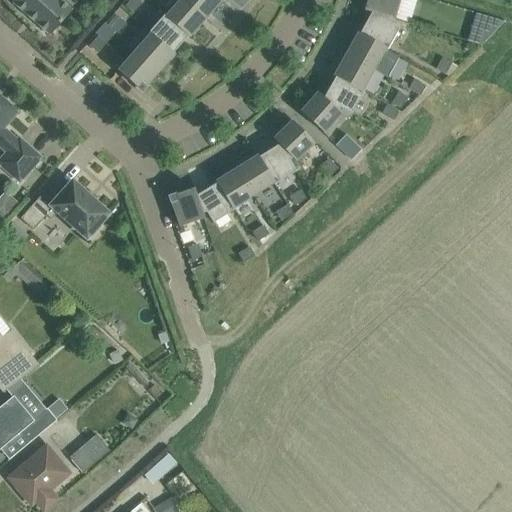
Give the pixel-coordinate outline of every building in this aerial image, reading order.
[(14,0),(13,2),(50,35),(72,10),(60,0),(14,0)] [(130,0),(126,5),(134,13),(142,3),(139,0),(130,0)] [(180,0),(166,17),(188,36),(189,37),(206,18),(184,0),(180,0)] [(184,0),(206,18),(222,0),(184,0)] [(371,12),(389,18),(394,19),(399,0),(366,0),(364,10),(371,12)] [(433,4),(421,0),(419,0),(416,9),(430,14),(433,4)] [(475,11),(466,39),(490,46),(498,18),(475,11)] [(360,33),(359,34),(385,48),(385,49),(387,50),(399,28),(388,21),(389,18),(371,12),(360,33)] [(109,25),(117,31),(125,21),(117,15),(109,25)] [(152,33),(173,53),(188,36),(166,17),(165,15),(150,32),(152,33)] [(346,54),(374,69),(385,49),(385,48),(359,34),(360,33),(358,32),(346,54)] [(152,33),(135,52),(159,72),(175,54),(173,53),(152,33)] [(90,45),(97,52),(106,43),(99,36),(90,45)] [(159,72),(135,52),(119,72),(142,92),(159,72)] [(335,77),(336,76),(362,90),(362,89),(374,69),(346,54),(334,76),(335,77)] [(436,69),(445,74),(451,63),(442,59),(436,69)] [(414,83),(422,88),(428,77),(419,72),(414,83)] [(336,76),(335,77),(324,97),(338,110),(340,107),(352,113),(364,90),(362,89),(362,90),(336,76)] [(342,113),(338,110),(324,97),(318,92),(301,112),(324,133),(342,113)] [(393,103),(401,107),(407,97),(398,92),(393,103)] [(0,160),(0,163),(19,181),(40,157),(19,139),(18,141),(3,127),(17,112),(0,96),(0,145),(8,152),(0,160)] [(398,111),(387,105),(382,114),(393,120),(398,111)] [(274,138),(279,144),(293,158),(296,161),(314,143),(292,120),(274,138)] [(336,145),(352,160),(362,149),(361,148),(346,134),(336,145)] [(259,156),(258,157),(274,182),(273,183),(274,185),(296,171),(290,160),(293,158),(279,144),(259,156)] [(237,168),(254,195),(273,183),(274,182),(258,157),(259,156),(258,155),(237,168)] [(322,166),(330,175),(337,168),(329,159),(322,166)] [(216,183),(217,182),(233,208),(234,207),(254,195),(237,168),(215,181),(216,183)] [(108,214),(72,181),(50,206),(40,197),(22,218),(34,229),(47,215),(52,219),(57,213),(86,239),(108,214)] [(217,182),(216,183),(196,195),(203,213),(206,212),(213,223),(235,209),(234,207),(233,208),(217,182)] [(204,218),(203,213),(196,195),(194,188),(169,197),(180,227),(204,218)] [(305,198),(300,190),(290,197),(295,205),(305,198)] [(289,214),(283,206),(273,213),(278,221),(289,214)] [(268,234),(263,226),(253,232),(258,240),(268,234)] [(187,243),(191,256),(201,252),(197,240),(187,243)] [(254,255),(249,247),(239,253),(244,261),(254,255)] [(19,254),(0,268),(0,270),(9,281),(16,275),(19,272),(43,294),(52,283),(19,254)] [(2,340),(0,336),(0,385),(4,390),(37,365),(12,332),(2,340)] [(0,407),(0,449),(21,432),(30,442),(56,421),(36,397),(23,408),(14,396),(0,407)] [(70,458),(83,474),(109,451),(96,435),(70,458)] [(70,473),(47,446),(26,463),(31,468),(26,472),(25,471),(12,482),(32,506),(36,502),(44,511),(58,499),(50,490),(70,473)] [(143,472),(150,482),(177,463),(170,453),(143,472)] [(171,498),(158,505),(162,511),(178,511),(179,511),(171,498)]
